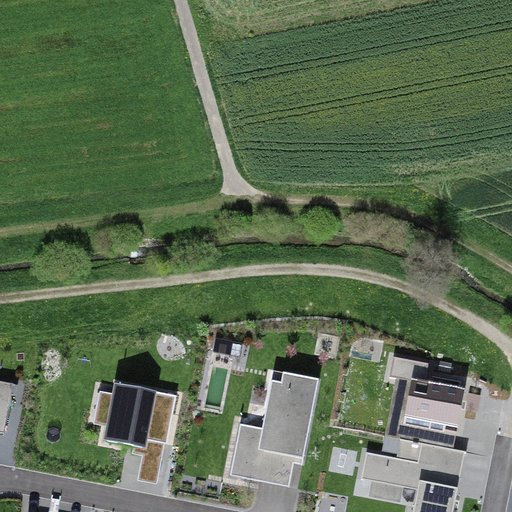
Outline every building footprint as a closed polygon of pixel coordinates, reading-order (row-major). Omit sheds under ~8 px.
[(445,431),(446,428),(405,420),(412,381),(426,384),(429,366),(394,358),(388,379),(395,381),(384,438),(400,441),(396,460),(366,454),(362,480),(370,482),(367,497),(402,505),(403,490),(417,492),(413,511),(454,511),(465,453),(454,451),(458,433),(445,431)] [(304,467),(319,382),(283,376),(281,386),(271,384),(263,430),(239,426),(230,478),(290,488),(294,466),(304,467)] [(446,428),(458,430),(466,391),(426,384),(412,381),(405,420),(446,428)] [(0,434),(4,435),(14,386),(0,383),(0,434)] [(165,446),(167,447),(177,399),(114,386),(112,395),(100,392),(93,426),(106,428),(103,443),(133,449),(132,456),(141,458),(137,482),(157,486),(165,446)]
